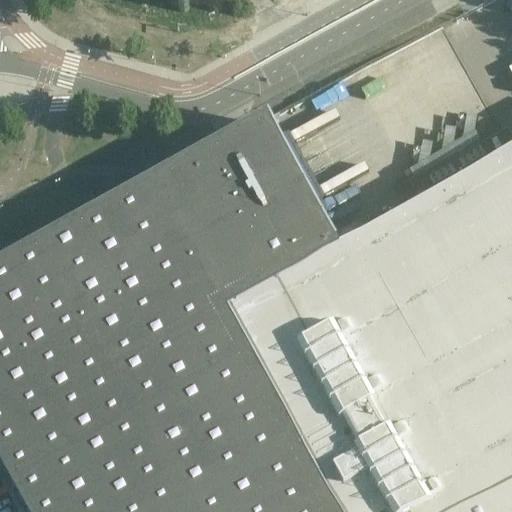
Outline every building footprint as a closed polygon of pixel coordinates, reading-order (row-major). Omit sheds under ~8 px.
[(174,0),(178,1),(179,3),(178,4),(177,5),(177,6),(177,7),(177,8),(177,9),(178,10),(178,11),(179,12),(181,13),(182,13),(184,13),(185,13),(186,13),(188,11),(188,10),(189,9),(189,8),(189,7),(189,6),(191,5),(221,14),(213,0),(174,0)] [(267,127),(273,137),(329,240),(340,259),(356,250),(370,242),(420,215),(412,201),(346,81),(291,111),(266,125),(267,127)] [(446,131),(442,155),(430,162),(433,146),(423,144),(418,168),(404,176),(416,199),(412,201),(420,215),(433,208),(431,204),(418,182),(481,147),(476,136),(474,137),(477,120),(467,118),(462,144),(453,149),(456,133),(446,131)] [(511,511),(511,160),(339,257),(329,240),(273,137),(267,127),(266,125),(243,139),(81,228),(0,272),(0,474),(20,511),(511,511)] [(431,204),(511,158),(511,138),(508,132),(481,147),(418,182),(431,204)]
